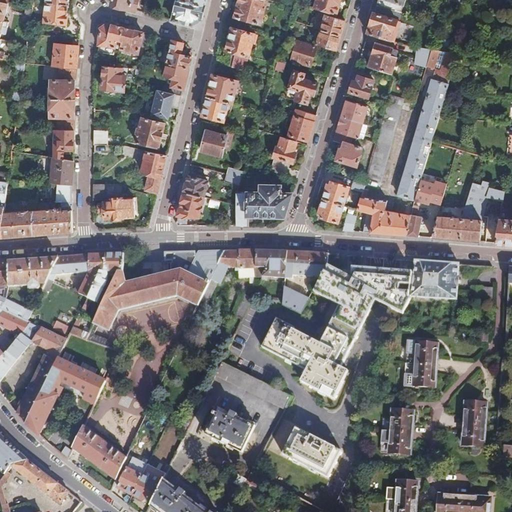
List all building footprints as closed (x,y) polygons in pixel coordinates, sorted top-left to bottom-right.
[(114,0),(113,6),(136,12),(139,0),(114,0)] [(239,0),(235,18),(261,25),(267,0),(239,0)] [(341,0),(317,0),(315,9),(337,15),(341,0)] [(377,0),(376,5),(400,12),(403,0),(377,0)] [(9,4),(0,1),(0,39),(1,40),(2,35),(5,36),(8,29),(4,28),(10,4),(9,4)] [(192,26),(201,22),(203,14),(204,8),(180,2),(178,1),(173,21),(192,26)] [(66,26),(68,8),(47,5),(45,24),(66,26)] [(376,5),(367,35),(393,43),(399,22),(398,21),(401,12),(400,12),(376,5)] [(340,37),(345,21),(327,16),(322,31),(340,37)] [(119,43),(123,30),(106,25),(99,30),(97,53),(111,57),(113,49),(115,49),(117,42),(119,43)] [(219,53),(216,63),(246,72),(253,43),(257,44),(259,36),(233,29),(227,54),(219,53)] [(145,49),(148,36),(123,30),(119,43),(122,44),(120,51),(137,55),(139,48),(145,49)] [(336,52),(340,37),(322,31),(318,46),(336,52)] [(430,49),(458,53),(461,35),(435,31),(430,49)] [(168,63),(189,69),(192,59),(181,56),(183,45),(172,42),(167,60),(162,59),(161,61),(168,63)] [(317,49),(299,43),(293,61),(311,66),(317,49)] [(398,51),(377,44),(369,67),(391,73),(398,51)] [(59,69),(77,71),(79,47),(56,46),(54,68),(59,69)] [(428,58),(430,49),(416,47),(415,56),(418,56),(428,58)] [(458,53),(430,49),(428,58),(426,65),(430,67),(431,65),(433,66),(434,61),(441,63),(440,70),(439,72),(435,71),(433,80),(428,79),(423,96),(427,97),(398,196),(414,201),(417,192),(422,173),(431,142),(458,53)] [(426,65),(428,58),(418,56),(415,65),(425,68),(426,67),(426,65)] [(430,67),(426,65),(426,67),(440,70),(441,63),(434,61),(433,66),(431,65),(430,67)] [(285,64),(278,62),(277,63),(272,79),(279,82),(285,64)] [(172,94),(182,97),(189,69),(168,63),(163,86),(173,88),(172,94)] [(25,72),(25,66),(17,64),(17,69),(18,71),(25,72)] [(122,68),(118,68),(103,66),(101,90),(102,90),(102,91),(103,94),(108,94),(109,92),(109,90),(124,92),(126,74),(122,73),(122,68)] [(75,103),(77,71),(59,69),(58,78),(63,79),(62,83),(52,83),(52,91),(49,92),(48,102),(75,103)] [(305,75),(295,71),(289,92),(291,93),(289,99),(309,105),(313,96),(315,97),(319,85),(304,80),(305,75)] [(213,75),(208,97),(230,103),(233,104),(239,82),(213,75)] [(357,83),(353,82),(350,92),(358,95),(367,97),(370,98),(375,81),(359,76),(357,83)] [(179,110),(182,97),(172,94),(160,91),(154,117),(169,121),(172,109),(179,110)] [(390,94),(386,108),(381,130),(368,178),(383,182),(405,99),(390,94)] [(208,97),(203,116),(226,122),(230,103),(208,97)] [(347,101),(342,118),(363,124),(368,108),(347,101)] [(74,131),(75,103),(48,102),(47,110),(51,113),(51,119),(60,119),(60,123),(57,123),(56,131),(74,131)] [(309,142),(317,115),(297,109),(289,136),(309,142)] [(363,124),(342,118),(337,132),(352,137),(358,139),(360,133),(366,135),(369,126),(363,124)] [(165,125),(144,119),(141,128),(137,127),(135,135),(140,136),(137,145),(158,150),(165,125)] [(94,130),(94,145),(109,145),(109,131),(94,130)] [(73,153),(74,131),(56,131),(54,131),(54,152),(73,153)] [(232,143),(234,133),(228,131),(227,137),(207,132),(202,152),(223,157),(227,142),(232,143)] [(352,137),(337,132),(335,140),(344,143),(342,150),(340,150),(337,161),(356,166),(361,149),(349,146),(352,137)] [(272,171),(298,178),(300,172),(290,169),(292,164),(294,164),(298,153),(294,152),(297,143),(284,139),(281,148),(278,147),(275,159),(276,160),(272,171)] [(458,150),(431,142),(422,173),(437,177),(440,166),(452,170),(458,150)] [(158,194),(167,156),(149,151),(143,173),(151,175),(147,192),(158,194)] [(72,187),(73,162),(55,160),(54,185),(55,185),(72,187)] [(228,175),(242,178),(244,171),(229,167),(228,175)] [(414,201),(413,206),(424,210),(428,211),(437,177),(422,173),(417,192),(414,201)] [(0,174),(0,176),(0,183),(8,185),(9,180),(10,175),(0,174)] [(188,176),(184,193),(205,198),(209,182),(205,181),(206,177),(195,175),(195,178),(188,176)] [(240,185),(242,178),(228,175),(226,181),(240,185)] [(326,189),(323,198),(344,205),(349,187),(364,192),(366,183),(350,178),(347,186),(332,182),(330,190),(326,189)] [(0,236),(1,237),(4,213),(8,185),(0,183),(0,236)] [(439,215),(432,239),(480,243),(482,223),(488,199),(492,190),(489,189),(490,185),(484,183),(482,186),(474,185),(461,220),(451,219),(451,218),(450,218),(450,219),(440,218),(441,215),(439,215)] [(73,204),(72,187),(55,185),(56,200),(61,200),(61,204),(73,204)] [(112,186),(94,185),(94,201),(103,200),(103,204),(99,204),(100,213),(104,213),(104,220),(113,220),(113,221),(135,220),(134,200),(112,200),(112,186)] [(249,217),(286,217),(293,193),(281,193),(282,186),(261,185),(261,192),(238,192),(236,227),(249,227),(249,217)] [(504,193),(492,190),(488,199),(502,201),(504,193)] [(184,193),(180,208),(187,210),(186,214),(196,217),(197,213),(201,214),(205,198),(184,193)] [(369,212),(363,234),(369,234),(377,235),(384,211),(387,201),(375,200),(363,196),(359,209),(369,212)] [(344,205),(323,198),(320,209),(324,210),(321,218),(338,223),(344,205)] [(74,233),(73,211),(62,212),(62,209),(55,210),(55,204),(37,205),(36,211),(34,236),(74,233)] [(396,213),(410,216),(412,208),(398,205),(396,213)] [(411,216),(422,218),(424,210),(413,206),(412,208),(410,216),(411,216)] [(4,213),(1,237),(0,239),(34,236),(36,211),(30,212),(4,213)] [(382,235),(386,235),(393,213),(384,211),(377,235),(382,235)] [(386,235),(406,237),(411,216),(410,216),(396,213),(393,213),(386,235)] [(353,233),(358,216),(348,214),(343,232),(353,233)] [(406,237),(417,238),(422,218),(411,216),(406,237)] [(511,221),(499,221),(495,245),(501,245),(511,246),(511,221)] [(211,281),(224,252),(200,252),(190,274),(182,271),(128,285),(126,273),(122,273),(107,305),(99,322),(97,326),(110,332),(119,311),(178,297),(199,306),(203,299),(211,281)] [(255,268),(256,252),(224,252),(211,281),(218,284),(221,285),(229,268),(236,268),(236,271),(240,271),(240,274),(243,274),(243,278),(263,277),(267,269),(255,268)] [(289,252),(256,252),(255,268),(267,269),(263,277),(286,277),(289,252)] [(327,266),(329,254),(289,252),(286,277),(286,278),(294,278),(294,275),(322,276),(327,266)] [(107,273),(107,254),(83,255),(59,258),(58,259),(47,286),(53,289),(59,274),(91,273),(83,297),(92,301),(107,273)] [(125,254),(107,254),(107,273),(92,301),(87,311),(92,313),(97,303),(102,306),(114,283),(113,277),(113,273),(119,273),(122,273),(126,273),(125,254)] [(10,302),(10,286),(9,261),(10,258),(0,259),(0,308),(4,311),(9,301),(10,302)] [(47,286),(58,259),(9,261),(10,286),(32,286),(33,290),(41,290),(41,285),(47,286)] [(459,264),(416,261),(415,274),(412,298),(456,300),(459,264)] [(403,315),(412,298),(415,274),(360,268),(354,280),(328,267),(314,294),(344,310),(324,347),(298,334),(299,331),(277,320),(262,348),(306,371),(301,381),(334,398),(348,371),(340,367),(375,300),(403,315)] [(218,284),(211,281),(203,299),(209,302),(218,284)] [(309,298),(308,298),(285,287),(283,305),(301,314),(309,298)] [(491,304),(492,289),(472,287),(471,298),(476,298),(476,303),(491,304)] [(242,321),(252,299),(246,296),(235,318),(242,321)] [(199,306),(195,315),(202,318),(209,302),(203,299),(199,306)] [(282,299),(271,299),(270,308),(281,308),(282,299)] [(4,311),(31,323),(35,313),(10,302),(9,301),(4,311)] [(99,322),(107,305),(105,304),(97,321),(99,322)] [(0,325),(22,336),(32,324),(31,323),(4,311),(0,308),(0,359),(4,355),(0,350),(0,325)] [(55,328),(67,334),(71,327),(58,321),(55,328)] [(90,341),(94,334),(95,331),(89,329),(88,332),(82,331),(85,323),(81,321),(73,336),(90,341)] [(18,413),(26,423),(60,360),(70,342),(32,324),(22,336),(4,355),(0,359),(0,382),(35,343),(52,351),(18,413)] [(90,341),(122,352),(125,345),(94,334),(90,341)] [(405,363),(435,365),(436,357),(437,344),(407,342),(405,363)] [(66,383),(99,399),(107,382),(60,360),(26,423),(27,425),(41,436),(60,398),(63,399),(66,392),(63,390),(66,383)] [(290,397),(221,362),(215,375),(284,409),(290,397)] [(435,365),(405,363),(403,385),(434,387),(435,365)] [(463,422),(484,424),(485,402),(465,401),(463,422)] [(215,406),(211,413),(214,415),(210,423),(205,434),(242,452),(255,425),(236,416),(237,413),(231,410),(229,413),(215,406)] [(382,430),(411,433),(411,424),(413,411),(392,409),(391,418),(383,417),(382,430)] [(182,428),(188,431),(197,413),(191,410),(182,428)] [(482,445),(484,424),(463,422),(462,431),(461,445),(482,445)] [(117,481),(124,467),(128,459),(85,427),(74,449),(117,481)] [(342,452),(296,428),(282,454),(328,478),(342,452)] [(408,462),(411,433),(382,430),(381,430),(379,449),(387,450),(387,460),(408,462)] [(7,440),(3,436),(0,437),(0,469),(5,474),(7,472),(12,467),(20,473),(29,461),(22,455),(7,440)] [(511,455),(511,446),(502,446),(502,455),(511,455)] [(66,497),(69,492),(48,475),(29,461),(20,473),(60,505),(66,497)] [(117,481),(114,487),(120,490),(129,470),(124,467),(117,481)] [(133,496),(143,476),(129,470),(120,490),(133,496)] [(7,472),(5,474),(0,481),(0,504),(1,511),(9,511),(8,504),(6,505),(1,488),(11,476),(7,472)] [(258,483),(261,477),(251,472),(247,479),(242,487),(242,489),(246,490),(249,484),(256,487),(258,483)] [(153,502),(161,486),(154,482),(154,481),(143,475),(143,476),(133,496),(145,502),(147,498),(153,502)] [(242,487),(247,479),(237,475),(233,483),(242,487)] [(271,483),(261,477),(258,483),(268,488),(271,483)] [(153,502),(150,507),(157,511),(159,511),(174,487),(164,479),(161,486),(153,502)] [(386,488),(385,504),(415,506),(415,498),(416,481),(398,480),(397,489),(386,488)] [(207,511),(186,497),(189,493),(182,489),(180,491),(174,487),(159,511),(207,511)] [(463,511),(464,496),(438,495),(437,511),(463,511)] [(497,511),(499,498),(473,496),(464,496),(463,511),(497,511)]
